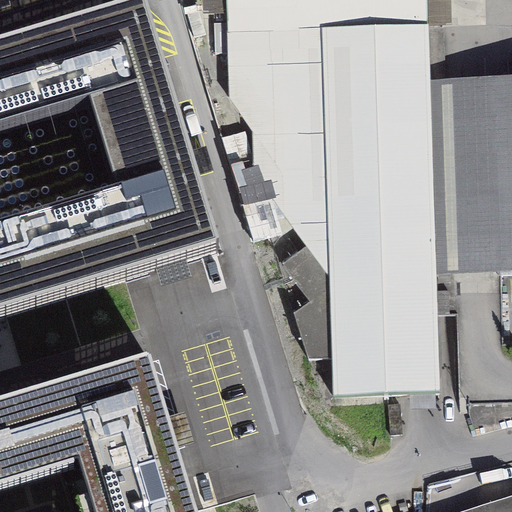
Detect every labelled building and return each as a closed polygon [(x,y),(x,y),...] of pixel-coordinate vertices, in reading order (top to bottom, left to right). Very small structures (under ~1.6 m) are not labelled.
[(202,0),(202,13),(227,13),(226,0),(426,0),(428,26),(451,25),(450,0),(202,0)] [(226,0),(227,13),(228,54),(267,111),(281,110),(284,216),(307,248),(284,265),(310,304),(294,315),(309,361),(333,360),(334,398),(439,395),(435,274),(429,82),(428,26),(426,0),(226,0)] [(145,5),(0,48),(0,317),(220,251),(145,5)] [(497,271),(497,276),(511,275),(511,78),(491,80),(497,271)] [(497,271),(491,80),(429,82),(435,274),(497,271)] [(195,511),(148,358),(0,403),(0,511),(195,511)] [(511,511),(511,497),(464,511),(511,511)]
